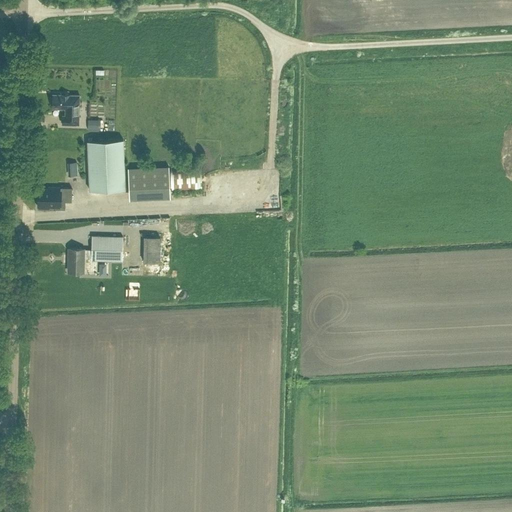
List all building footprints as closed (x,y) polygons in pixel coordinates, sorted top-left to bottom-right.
[(79,124),(80,95),(53,94),(53,97),(51,98),(51,104),(53,105),(53,108),(66,108),(66,115),(63,115),(63,124),(79,124)] [(89,119),(88,129),(99,129),(99,119),(89,119)] [(90,190),(126,189),(124,139),(88,140),(90,190)] [(66,161),(66,174),(75,174),(75,161),(66,161)] [(170,167),(171,189),(201,188),(200,166),(170,167)] [(49,206),(65,206),(65,199),(71,199),(71,201),(72,187),(48,186),(48,188),(38,188),(38,206),(38,207),(49,207),(49,206)] [(159,261),(159,235),(143,235),(142,260),(159,261)] [(92,259),(122,260),(122,236),(93,236),(92,251),(83,251),(84,248),(69,248),(69,271),(83,271),(83,258),(92,258),(92,259)] [(139,299),(139,289),(126,288),(126,299),(139,299)]
